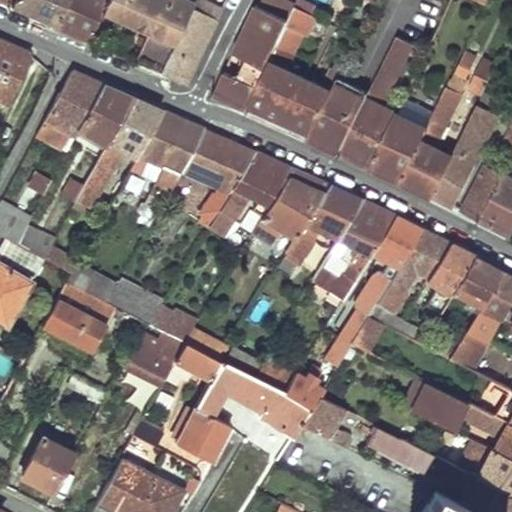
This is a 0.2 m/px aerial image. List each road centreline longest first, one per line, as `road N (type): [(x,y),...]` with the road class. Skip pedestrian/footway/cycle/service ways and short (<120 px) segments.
road 1 (residential): [(511,254),(419,204),(192,106)]
road 2 (residential): [(68,55),(0,178)]
road 3 (residential): [(192,106),(68,55)]
